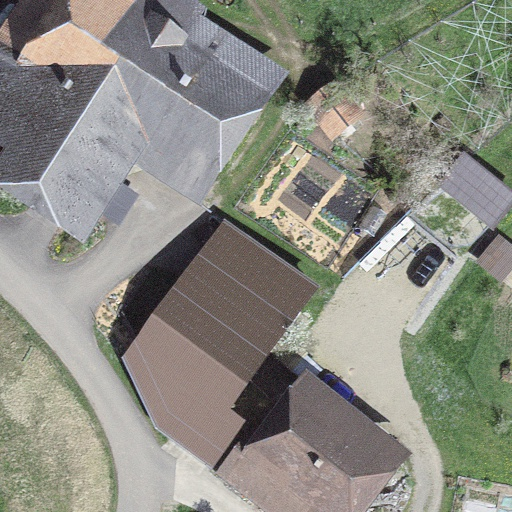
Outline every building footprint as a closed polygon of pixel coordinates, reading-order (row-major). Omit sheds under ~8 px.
[(164,45),(189,8),(178,0),(32,0),(0,48),(0,143),(21,158),(2,186),(80,239),(117,185),(99,174),(125,136),(194,182),(265,77),(211,41),(195,65),(164,45)] [(345,96),(318,115),(338,142),(365,123),(345,96)] [(443,186),(493,227),(511,203),(466,165),(443,186)] [(511,236),(501,228),(485,250),(511,269),(511,236)] [(228,237),(147,347),(143,345),(130,363),(165,428),(177,436),(209,393),(233,410),(313,299),(228,237)] [(310,403),(269,454),(253,441),(225,476),(269,511),(281,511),(293,498),(310,511),(350,511),(388,466),(310,403)]
